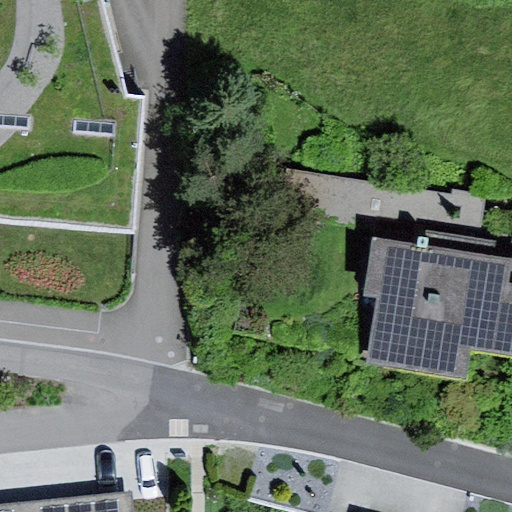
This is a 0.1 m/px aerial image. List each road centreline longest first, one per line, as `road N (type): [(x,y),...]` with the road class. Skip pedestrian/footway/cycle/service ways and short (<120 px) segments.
road 1 (residential): [(511,487),(205,406)]
road 2 (residential): [(205,406),(161,388),(0,359)]
road 3 (residential): [(0,441),(205,406)]
